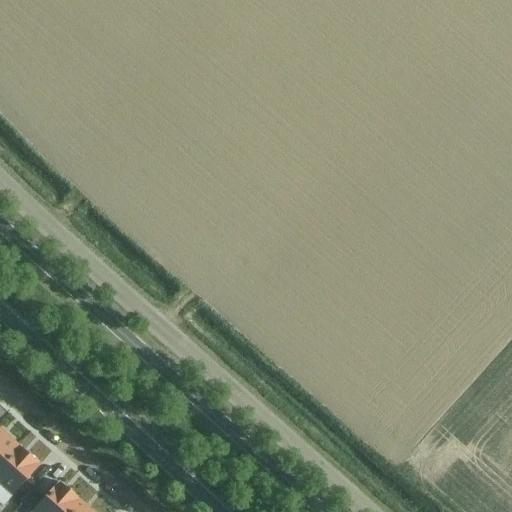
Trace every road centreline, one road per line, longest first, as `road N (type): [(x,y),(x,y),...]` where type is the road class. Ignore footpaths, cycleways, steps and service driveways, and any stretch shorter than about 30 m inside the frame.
road 1 (unclassified): [(368,511),(0,176)]
road 2 (primary): [(324,511),(0,226)]
road 3 (primary): [(0,316),(217,511)]
road 4 (unclassified): [(0,384),(144,511)]
